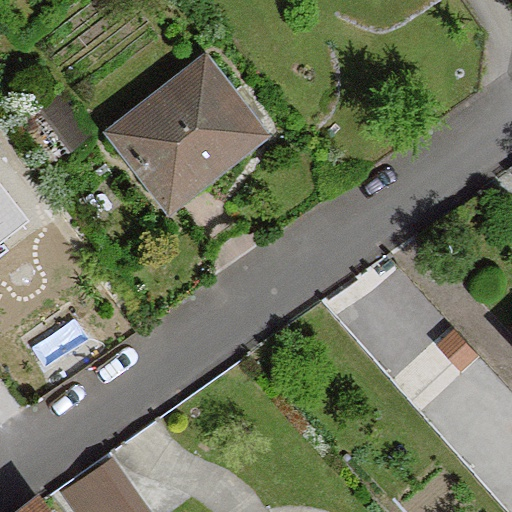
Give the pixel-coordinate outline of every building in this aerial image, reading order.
[(260,131),(205,59),(114,129),(168,201),(260,131)] [(87,131),(59,94),(24,121),(52,158),(87,131)] [(478,351),(459,330),(446,341),(466,362),(478,351)] [(140,511),(108,467),(73,492),(86,511),(140,511)] [(57,511),(46,497),(26,511),(57,511)]
